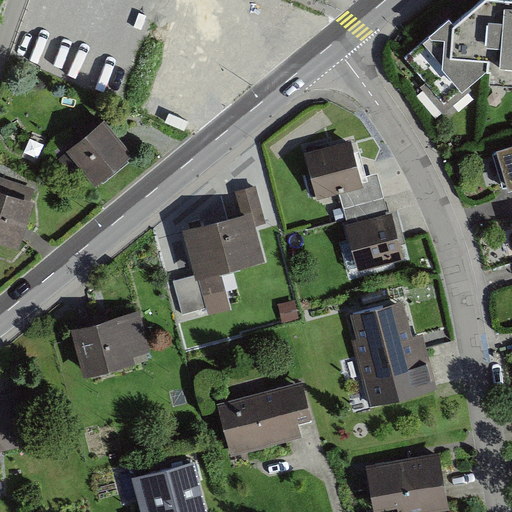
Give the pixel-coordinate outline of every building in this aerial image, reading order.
[(78,38),(113,6),(107,0),(50,0),(46,4),(78,38)] [(511,0),(491,0),(406,62),(447,115),(491,81),(511,82),(511,0)] [(110,125),(69,153),(92,187),(133,159),(110,125)] [(358,139),(304,152),(315,199),(369,186),(358,139)] [(511,146),(494,152),(505,189),(511,187),(511,146)] [(0,184),(0,238),(17,243),(32,195),(0,184)] [(389,212),(347,223),(359,268),(401,258),(389,212)] [(258,213),(186,228),(197,281),(270,266),(258,213)] [(409,299),(350,312),(371,404),(430,391),(409,299)] [(142,310),(72,330),(87,380),(157,360),(142,310)] [(305,381),(221,402),(236,461),(320,440),(305,381)] [(24,392),(0,393),(0,439),(27,437),(24,392)] [(443,456),(367,470),(375,511),(413,511),(452,505),(443,456)] [(214,511),(200,457),(135,475),(145,511),(214,511)]
